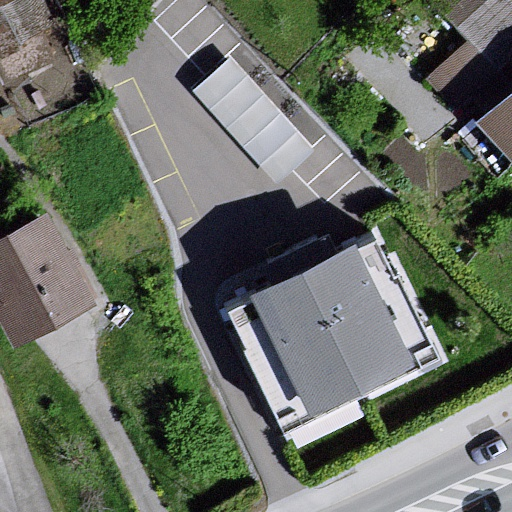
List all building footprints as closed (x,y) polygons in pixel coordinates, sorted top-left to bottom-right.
[(0,0),(0,54),(56,28),(42,0),(0,0)] [(511,0),(376,0),(392,13),(405,0),(414,0),(456,44),(418,76),(457,114),(473,105),(511,69),(511,0)] [(269,156),(306,122),(231,41),(194,74),(269,156)] [(511,69),(473,105),(511,146),(511,69)] [(0,229),(0,317),(9,336),(83,299),(38,211),(0,229)] [(224,303),(280,420),(425,352),(370,234),(224,303)]
